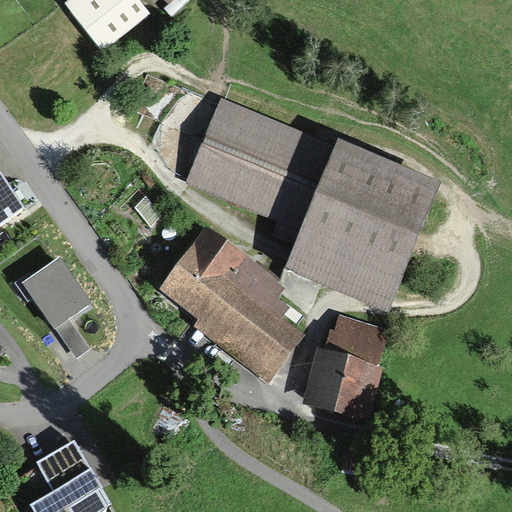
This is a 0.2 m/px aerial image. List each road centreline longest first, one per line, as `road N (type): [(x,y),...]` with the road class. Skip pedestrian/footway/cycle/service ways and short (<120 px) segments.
road 1 (track): [(181,368),(248,401),(511,470)]
road 2 (residential): [(140,334),(181,368),(227,449),(326,511)]
road 3 (residential): [(0,123),(140,334)]
road 4 (residential): [(0,414),(32,412),(95,377),(140,334)]
